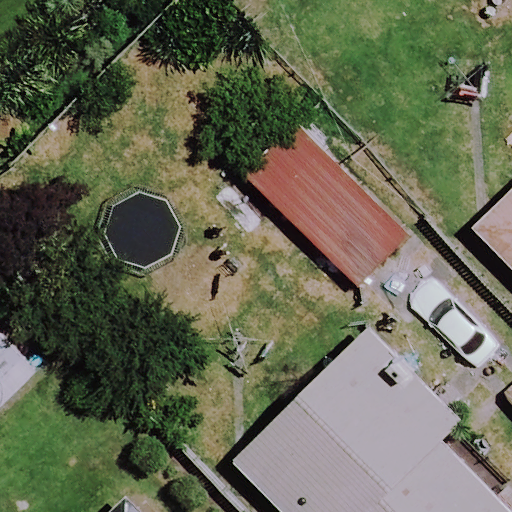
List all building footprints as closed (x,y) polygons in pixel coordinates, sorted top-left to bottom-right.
[(410,235),(298,123),(247,175),(359,286),(410,235)] [(511,195),(477,230),(511,264),(511,195)] [(0,406),(39,369),(0,327),(0,406)] [(440,413),(368,339),(241,464),(288,511),(511,511),(511,509),(428,424),(440,413)] [(142,511),(129,499),(115,511),(142,511)]
